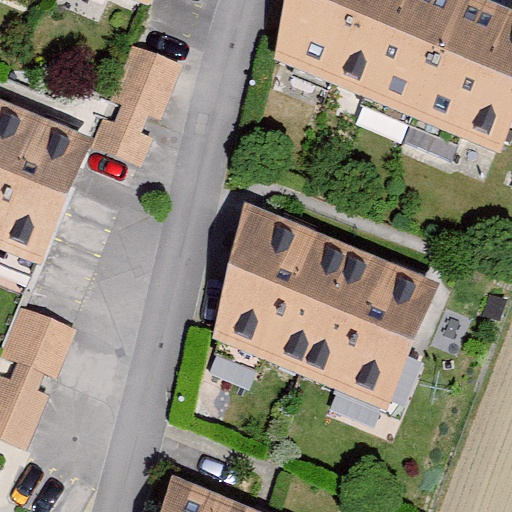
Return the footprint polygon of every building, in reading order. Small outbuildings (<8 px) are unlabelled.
[(511,111),(511,4),(500,0),(286,0),(276,49),(502,138),(511,111)] [(184,63),(134,42),(92,144),(142,164),(184,63)] [(89,140),(0,99),(0,238),(36,255),(68,184),(82,155),(89,140)] [(437,282),(244,202),(214,332),(391,402),(437,282)] [(76,327),(23,305),(0,360),(0,436),(27,448),(76,327)] [(255,511),(237,504),(172,475),(160,511),(255,511)]
